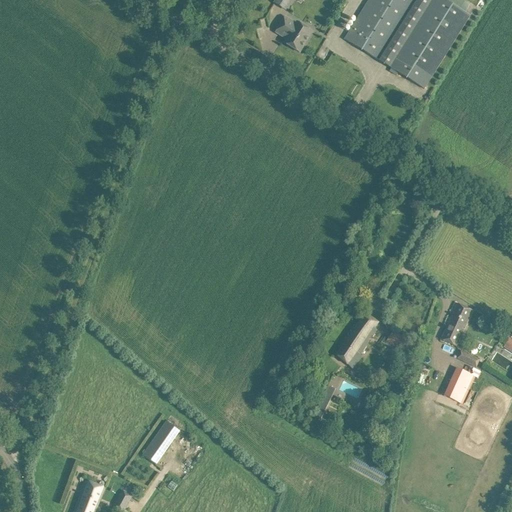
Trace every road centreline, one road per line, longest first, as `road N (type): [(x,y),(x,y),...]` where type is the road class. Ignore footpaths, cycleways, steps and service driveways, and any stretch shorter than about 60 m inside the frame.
road 1 (track): [(9,459),(25,440),(180,19)]
road 2 (unclassified): [(511,225),(148,0)]
